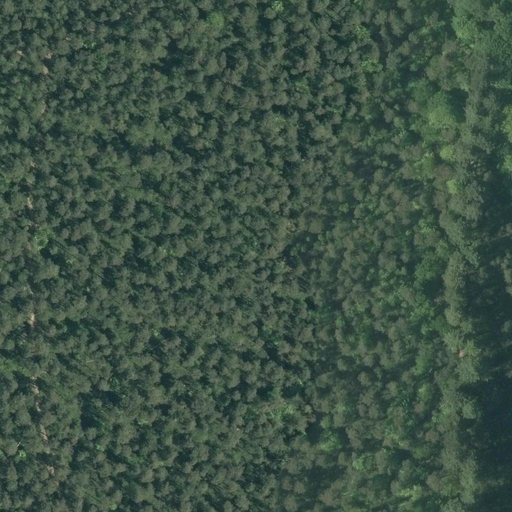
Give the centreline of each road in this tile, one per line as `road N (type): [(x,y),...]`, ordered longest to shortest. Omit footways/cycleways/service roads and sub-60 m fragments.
road 1 (track): [(487,0),(489,66),(463,235),(462,511)]
road 2 (track): [(46,52),(28,254),(39,418),(66,511)]
road 3 (track): [(145,0),(46,52),(0,54)]
